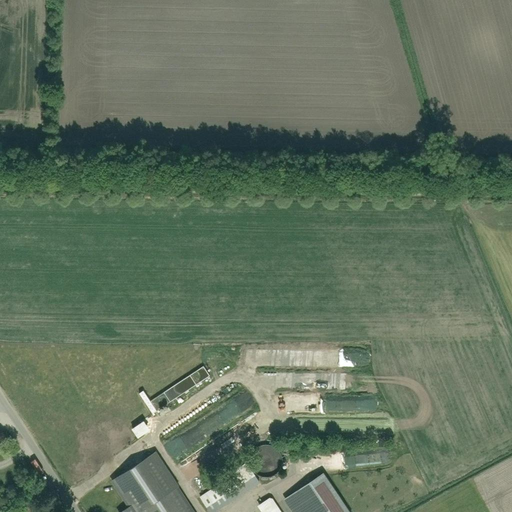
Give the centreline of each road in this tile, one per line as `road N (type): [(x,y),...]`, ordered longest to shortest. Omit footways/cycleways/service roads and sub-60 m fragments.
road 1 (unclassified): [(0,185),(511,187)]
road 2 (unclassified): [(77,511),(0,395)]
